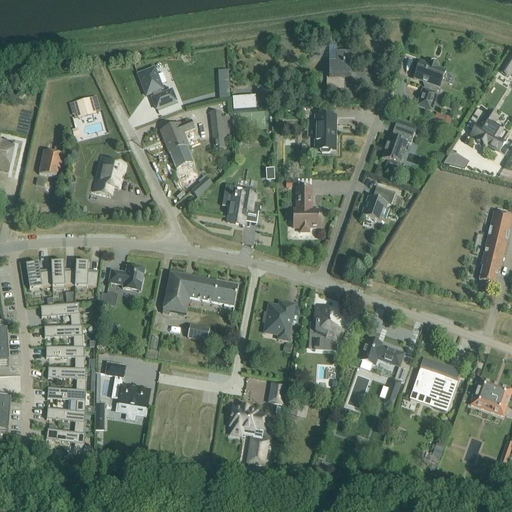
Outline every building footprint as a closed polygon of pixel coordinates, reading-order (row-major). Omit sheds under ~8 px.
[(336,41),(329,41),(329,63),(329,65),(329,72),(329,77),(326,77),(326,91),(345,91),(345,79),(348,79),(351,79),(351,73),(351,52),(336,52),(336,41)] [(511,57),(510,56),(500,73),(508,78),(511,70),(511,57)] [(437,69),(438,67),(438,65),(437,63),(436,62),(434,61),(432,61),(430,62),(429,64),(428,66),(420,63),(414,79),(428,85),(426,91),(423,90),(417,107),(431,112),(437,95),(435,94),(438,88),(439,89),(445,72),(437,69)] [(154,69),(138,75),(146,97),(152,95),(153,98),(152,99),(156,110),(176,102),(172,91),(163,94),(161,91),(163,90),(154,69)] [(230,99),(229,78),(218,79),(219,99),(230,99)] [(25,103),(28,93),(18,91),(16,101),(25,103)] [(256,97),(233,99),(233,112),(256,110),(256,97)] [(477,110),(467,127),(474,131),(472,136),(478,140),(477,141),(486,147),(487,146),(499,153),(504,156),(511,144),(511,137),(509,136),(504,143),(498,140),(502,132),(493,126),(497,119),(488,113),(486,116),(477,110)] [(230,117),(222,118),(221,112),(211,113),(214,150),(225,149),(224,138),(232,137),(230,117)] [(436,114),(433,123),(449,129),(452,120),(436,114)] [(315,138),(315,150),(320,150),(320,152),(322,154),(328,154),(330,152),(330,150),(335,150),(336,118),(316,117),(316,123),(315,138)] [(192,121),(191,122),(181,125),(180,124),(160,132),(169,155),(170,155),(176,171),(177,171),(180,179),(191,175),(187,166),(194,164),(187,147),(189,146),(185,134),(196,130),(192,121)] [(382,159),(381,160),(395,164),(396,163),(401,164),(400,163),(402,158),(403,158),(405,151),(404,151),(407,144),(411,145),(415,134),(400,128),(396,139),(389,137),(389,138),(390,138),(387,145),(384,152),(385,152),(382,159)] [(0,171),(9,173),(15,146),(0,142),(0,171)] [(64,156),(44,152),(39,175),(59,179),(64,156)] [(125,166),(116,164),(104,162),(99,185),(95,184),(93,193),(111,197),(113,189),(119,190),(118,190),(121,177),(123,177),(125,166)] [(36,186),(44,188),(46,181),(37,179),(36,186)] [(191,192),(197,199),(212,185),(207,179),(191,192)] [(237,188),(226,186),(222,207),(230,208),(228,220),(236,222),(236,225),(244,226),(247,211),(259,213),(260,205),(254,204),(255,198),(246,196),(246,199),(236,198),(237,188)] [(294,211),(294,220),(294,229),(300,229),(300,234),(309,234),(309,229),(319,229),(319,211),(311,211),(311,207),(312,207),(312,188),(297,188),(297,211),(294,211)] [(374,221),(381,224),(383,217),(381,216),(383,211),(385,212),(387,205),(391,206),(395,194),(376,188),(372,199),(368,198),(366,205),(367,205),(365,211),(364,210),(361,217),(368,220),(369,218),(374,220),(374,221)] [(511,217),(494,213),(481,267),(482,267),(479,281),(495,285),(498,271),(500,272),(511,222),(511,217)] [(75,287),(75,273),(64,273),(64,263),(51,264),(52,273),(52,287),(52,289),(65,288),(75,287)] [(76,263),(75,273),(75,287),(75,288),(88,288),(96,289),(98,274),(88,274),(89,263),(76,263)] [(52,287),(52,273),(40,274),(39,264),(26,266),(30,291),(42,289),(52,287)] [(145,271),(134,269),(127,268),(126,274),(111,271),(109,284),(123,287),(123,290),(140,293),(145,271)] [(170,274),(168,284),(162,314),(169,316),(170,312),(186,316),(189,299),(234,308),(236,297),(238,287),(170,274)] [(263,324),(269,325),(268,331),(279,332),(278,341),(288,342),(295,306),(286,304),(286,308),(269,305),(267,315),(265,314),(263,324)] [(80,316),(79,305),(41,308),(42,319),(70,317),(71,327),(80,327),(79,316),(80,316)] [(313,324),(312,330),(312,336),(323,341),(323,339),(337,344),(339,340),(341,341),(345,333),(329,326),(330,308),(320,307),(320,310),(316,310),(315,324),(313,324)] [(0,434),(8,436),(12,394),(0,392),(0,377),(18,376),(15,335),(7,335),(5,335),(0,310),(0,434)] [(83,338),(82,327),(80,327),(71,327),(44,328),(45,339),(74,338),(74,349),(83,349),(83,338)] [(207,343),(209,331),(191,327),(188,339),(207,343)] [(395,366),(400,368),(400,366),(404,355),(381,347),(382,345),(367,340),(363,351),(365,352),(362,362),(375,367),(377,360),(382,362),(386,360),(393,363),(395,366)] [(84,359),(84,349),(83,349),(74,349),(51,349),(46,349),(46,359),(75,359),(75,370),(84,371),(84,359)] [(436,367),(423,363),(424,362),(423,362),(420,371),(422,372),(419,381),(417,380),(413,391),(438,400),(434,409),(447,414),(461,373),(449,369),(447,373),(443,372),(444,367),(442,367),(442,366),(437,364),(436,367)] [(106,376),(123,379),(125,367),(107,364),(106,376)] [(338,381),(341,368),(321,364),(319,377),(338,381)] [(400,368),(395,381),(402,383),(401,384),(404,385),(409,369),(400,366),(400,368)] [(86,381),(87,371),(84,371),(75,370),(48,369),(48,380),(77,381),(77,392),(86,392),(86,381)] [(389,391),(398,394),(401,384),(402,383),(395,381),(392,380),(389,391)] [(493,384),(480,380),(471,406),(503,417),(511,391),(511,390),(500,386),(499,389),(492,386),(493,384)] [(118,404),(117,413),(145,417),(147,409),(149,391),(121,387),(119,401),(118,404)] [(86,403),(86,392),(77,392),(57,390),(51,390),(48,390),(47,400),(76,402),(76,413),(85,414),(85,412),(85,409),(85,403),(86,403)] [(270,397),(269,403),(282,406),(283,399),(270,397)] [(106,405),(96,405),(96,432),(105,433),(106,405)] [(249,408),(242,407),(241,409),(233,408),(229,428),(231,428),(230,436),(242,438),(243,430),(254,432),(252,440),(251,440),(247,465),(264,467),(268,442),(262,441),(264,431),(265,432),(268,415),(257,413),(258,412),(249,410),(249,408)] [(76,413),(48,410),(47,421),(76,424),(75,434),(83,435),(85,424),(86,414),(85,414),(76,413)] [(48,430),(46,441),(75,445),(73,456),(82,457),(81,459),(94,460),(94,449),(84,447),(84,446),(86,436),(83,435),(74,434),(48,430)] [(498,467),(505,469),(511,450),(511,444),(507,442),(498,467)]
